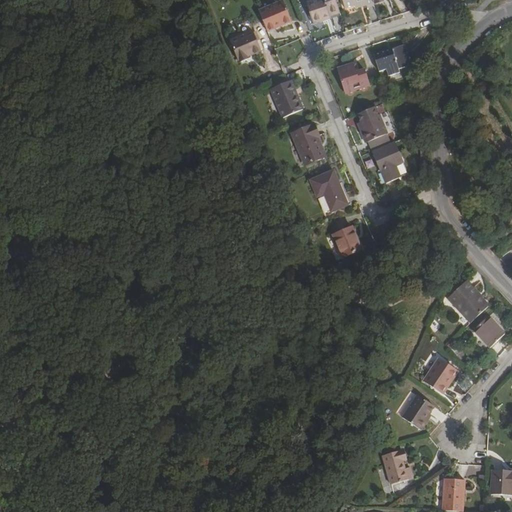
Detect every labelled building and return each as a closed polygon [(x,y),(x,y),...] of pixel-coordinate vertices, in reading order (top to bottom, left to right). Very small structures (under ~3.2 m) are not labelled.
[(340,14),(335,0),(322,0),(307,5),(314,25),(323,22),(323,19),(330,17),(340,14)] [(283,2),(260,12),(268,32),(292,23),(283,2)] [(231,42),(239,61),(240,60),(248,57),(261,52),(257,41),(254,34),(253,33),(231,42)] [(407,45),(375,55),(380,73),(387,71),(389,78),(400,74),(399,71),(413,67),(407,45)] [(339,69),(348,94),(372,86),(367,70),(358,72),(356,64),(339,69)] [(305,110),(293,81),(273,89),(285,119),(305,110)] [(378,108),(360,115),(364,124),(362,125),(370,143),(391,135),(383,117),(382,117),(378,108)] [(295,133),(307,164),(327,155),(318,136),(321,135),(316,124),(295,133)] [(391,135),(370,143),(373,151),(394,142),(391,135)] [(396,143),(373,152),(382,173),(384,172),(389,184),(403,178),(398,166),(397,162),(403,160),(396,143)] [(350,205),(335,170),(311,180),(319,198),(325,195),(333,212),(350,205)] [(363,249),(354,226),(335,234),(344,257),(363,249)] [(446,294),(469,319),(488,302),(464,277),(446,294)] [(504,332),(487,314),(474,327),(490,345),(504,332)] [(438,356),(422,379),(439,391),(455,369),(438,356)] [(434,408),(417,394),(401,414),(420,429),(427,420),(425,418),(429,414),(434,408)] [(405,450),(386,455),(394,484),(416,478),(413,467),(408,468),(406,459),(408,458),(405,450)] [(511,472),(508,473),(508,471),(491,470),(490,493),(511,494),(511,472)] [(444,479),(443,510),(464,511),(466,480),(444,479)] [(396,492),(394,484),(378,488),(381,497),(396,492)]
